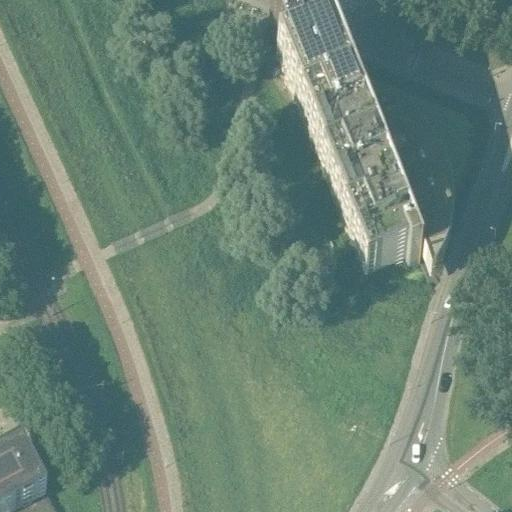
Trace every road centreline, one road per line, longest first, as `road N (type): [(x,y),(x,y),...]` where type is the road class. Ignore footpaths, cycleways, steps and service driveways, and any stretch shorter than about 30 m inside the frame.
road 1 (tertiary): [(407,463),(511,145)]
road 2 (residential): [(511,100),(262,0)]
